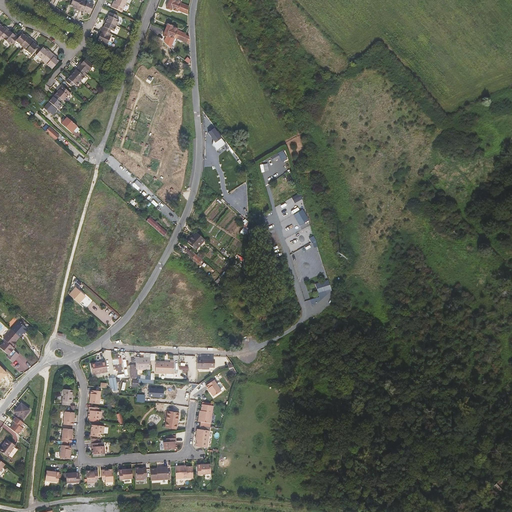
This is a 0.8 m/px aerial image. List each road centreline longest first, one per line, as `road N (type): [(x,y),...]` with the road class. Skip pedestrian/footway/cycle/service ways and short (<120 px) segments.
road 1 (unclassified): [(129,315),(194,193),(194,0)]
road 2 (residential): [(98,343),(243,351),(301,321),(303,303),(273,208)]
road 3 (residential): [(66,357),(80,376),(80,451),(90,462),(186,455),(194,404)]
road 4 (track): [(335,511),(195,496),(92,498)]
road 5 (track): [(53,344),(100,152)]
road 6 (track): [(29,510),(42,365)]
